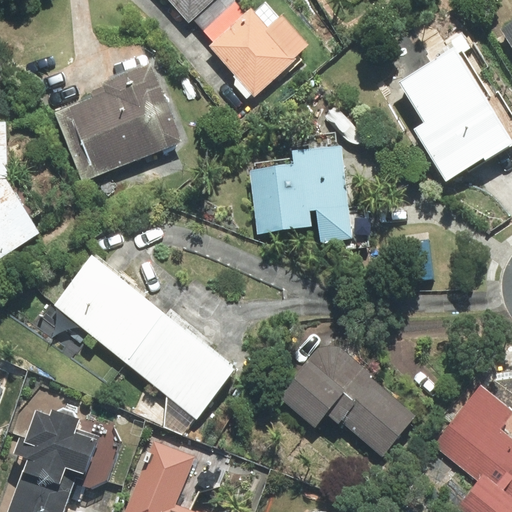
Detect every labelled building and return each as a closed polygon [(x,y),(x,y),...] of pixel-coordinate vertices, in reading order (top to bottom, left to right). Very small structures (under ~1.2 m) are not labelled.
[(164,0),(191,28),(220,0),(164,0)] [(268,34),(240,4),(198,43),(254,102),(310,49),(282,20),(268,34)] [(511,29),(495,41),(511,67),(511,29)] [(420,125),(409,131),(445,192),(511,151),(511,119),(468,47),(398,89),(420,125)] [(158,82),(56,119),(81,187),(183,150),(158,82)] [(7,189),(7,130),(0,129),(0,265),(4,263),(40,240),(7,189)] [(350,213),(344,154),(250,163),(257,238),(315,232),(318,258),(367,254),(363,212),(350,213)] [(54,311),(172,408),(166,416),(186,432),(192,424),(195,426),(237,375),(95,260),(54,311)] [(314,434),(325,422),(336,432),(340,427),(380,462),(414,423),(371,386),(380,376),(336,337),(278,403),(314,434)] [(478,485),(455,511),(456,511),(511,511),(511,441),(511,442),(501,432),(511,419),(511,418),(478,388),(430,442),(478,485)] [(18,463),(29,467),(12,511),(67,511),(72,499),(80,502),(101,444),(77,435),(83,421),(57,411),(52,424),(35,418),(18,463)] [(180,511),(199,460),(152,443),(126,511),(180,511)]
